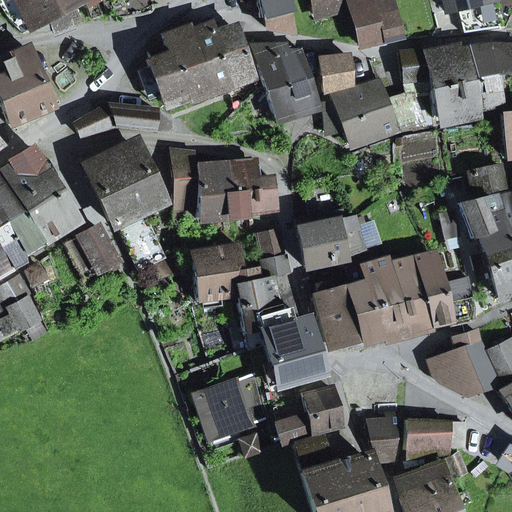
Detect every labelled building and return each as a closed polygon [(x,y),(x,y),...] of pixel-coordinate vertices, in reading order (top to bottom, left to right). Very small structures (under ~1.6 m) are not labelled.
[(22,11),(49,0),(0,0),(0,8),(6,19),(8,18),(22,11)] [(20,34),(45,20),(74,6),(78,4),(75,0),(49,0),(22,11),(8,18),(6,19),(20,34)] [(94,0),(89,0),(84,2),(90,19),(100,16),(94,0)] [(255,0),(259,18),(263,17),(288,10),(285,0),(255,0)] [(333,0),(313,7),(316,17),(343,11),(372,2),(371,0),(333,0)] [(371,0),(372,2),(376,17),(394,13),(391,0),(371,0)] [(441,0),(444,12),(479,3),(478,0),(441,0)] [(343,11),(360,46),(384,43),(376,17),(372,2),(343,11)] [(79,20),(74,6),(45,20),(47,29),(79,20)] [(263,17),(265,28),(292,33),(288,10),(263,17)] [(384,43),(400,40),(394,13),(376,17),(384,43)] [(168,53),(185,99),(212,90),(191,33),(189,34),(186,26),(160,35),(166,53),(168,53)] [(191,33),(212,90),(229,84),(209,27),(191,33)] [(229,84),(251,76),(236,30),(227,33),(226,28),(209,27),(229,84)] [(298,50),(286,54),(284,44),(250,46),(273,119),(315,105),(298,50)] [(511,44),(486,44),(486,46),(467,50),(478,108),(499,104),(493,75),(511,71),(511,44)] [(0,107),(7,124),(51,106),(26,47),(0,57),(0,107)] [(428,92),(433,118),(478,108),(467,50),(453,53),(452,47),(422,50),(428,92)] [(159,95),(162,106),(185,99),(168,53),(166,53),(162,55),(160,48),(147,53),(149,59),(146,60),(149,68),(159,95)] [(403,96),(411,95),(428,92),(422,50),(397,53),(400,83),(402,83),(403,93),(403,96)] [(318,58),(323,92),(329,91),(350,86),(348,56),(318,58)] [(147,99),(159,95),(149,68),(138,72),(147,99)] [(381,83),(377,79),(350,86),(329,91),(332,101),(342,130),(347,146),(397,129),(381,83)] [(389,100),(399,129),(421,121),(411,95),(403,96),(403,93),(389,100)] [(323,103),(326,134),(342,130),(332,101),(323,103)] [(74,125),(79,137),(113,127),(107,108),(106,105),(74,125)] [(107,108),(113,127),(134,129),(136,111),(107,108)] [(136,111),(134,129),(153,131),(155,114),(155,113),(136,111)] [(511,113),(500,114),(505,160),(511,159),(511,113)] [(155,114),(153,131),(170,132),(171,122),(155,114)] [(394,146),(405,144),(404,137),(394,139),(394,146)] [(142,206),(159,198),(131,139),(103,152),(131,211),(142,206)] [(36,163),(40,161),(35,154),(31,148),(8,161),(10,165),(0,170),(0,182),(4,181),(17,203),(40,241),(71,222),(70,220),(36,163)] [(171,150),(172,164),(194,165),(195,165),(194,152),(171,150)] [(108,222),(112,220),(131,211),(103,152),(81,162),(108,222)] [(215,192),(218,216),(273,210),(270,179),(255,179),(254,161),(227,163),(229,190),(215,192)] [(195,193),(196,219),(218,216),(215,192),(229,190),(227,163),(195,165),(194,165),(195,193)] [(172,164),(174,194),(195,193),(194,165),(172,164)] [(468,171),(472,194),(504,188),(498,165),(468,171)] [(0,213),(23,252),(40,241),(17,203),(4,181),(0,182),(0,213)] [(304,193),(309,219),(340,213),(334,187),(304,193)] [(478,236),(478,235),(511,223),(511,200),(511,197),(511,192),(457,204),(471,239),(478,236)] [(173,221),(177,220),(196,219),(195,193),(174,194),(171,194),(173,217),(173,221)] [(112,220),(136,272),(148,266),(165,259),(142,206),(131,211),(112,220)] [(0,273),(23,261),(23,252),(0,213),(0,273)] [(439,216),(442,230),(454,227),(451,214),(439,216)] [(173,221),(173,217),(164,219),(169,248),(182,246),(177,220),(173,221)] [(343,257),(364,249),(356,227),(355,227),(352,217),(336,220),(343,257)] [(343,260),(343,257),(336,220),(296,228),(304,268),(343,260)] [(372,222),(356,227),(364,249),(380,244),(372,222)] [(511,223),(478,235),(478,236),(483,252),(503,245),(511,240),(511,223)] [(106,274),(117,268),(95,226),(76,237),(96,273),(103,269),(106,274)] [(446,249),(459,247),(454,227),(442,230),(446,249)] [(267,232),(272,257),(282,255),(277,230),(267,232)] [(256,234),(261,260),(272,257),(267,232),(256,234)] [(76,237),(66,243),(85,279),(96,273),(76,237)] [(511,240),(503,245),(511,272),(511,240)] [(488,267),(497,299),(511,293),(511,272),(503,245),(483,252),(470,257),(474,271),(488,267)] [(235,294),(269,288),(266,278),(258,280),(256,273),(247,267),(241,268),(238,246),(188,254),(195,300),(199,300),(219,297),(235,294)] [(182,268),(179,252),(165,259),(148,266),(155,280),(182,268)] [(427,327),(449,323),(441,284),(432,254),(409,259),(386,265),(404,330),(406,331),(427,327)] [(261,261),(264,276),(286,272),(283,256),(261,261)] [(369,323),(373,338),(404,330),(386,265),(384,258),(356,265),(346,269),(352,285),(354,285),(356,287),(370,307),(374,322),(369,323)] [(28,281),(40,273),(36,264),(24,272),(28,281)] [(5,308),(16,302),(23,298),(28,295),(18,277),(0,287),(0,319),(9,315),(5,308)] [(468,278),(441,284),(449,323),(469,319),(469,321),(471,320),(472,310),(468,278)] [(356,287),(354,285),(352,285),(353,287),(346,289),(346,287),(332,290),(329,282),(314,286),(316,296),(311,298),(325,348),(338,345),(338,347),(373,338),(369,323),(374,322),(370,307),(356,287)] [(236,304),(247,351),(263,345),(263,344),(262,342),(257,317),(277,312),(276,310),(274,298),(272,299),(269,288),(235,294),(239,304),(236,304)] [(200,309),(220,306),(219,297),(199,300),(200,309)] [(15,332),(35,321),(23,298),(16,302),(5,308),(9,315),(0,319),(0,324),(5,334),(14,330),(15,332)] [(257,317),(262,342),(280,336),(286,334),(283,325),(291,322),(287,307),(276,310),(277,312),(257,317)] [(295,380),(317,374),(302,319),(291,322),(283,325),(286,334),(280,336),(286,357),(289,357),(295,380)] [(474,331),(451,339),(455,352),(479,343),(474,331)] [(280,336),(262,342),(263,344),(263,345),(276,385),(295,380),(289,357),(286,357),(280,336)] [(511,340),(486,354),(499,381),(511,373),(511,340)] [(470,373),(467,366),(486,358),(479,343),(455,352),(427,362),(432,378),(438,383),(446,388),(444,383),(470,373)] [(470,373),(477,390),(496,383),(486,358),(467,366),(470,373)] [(446,388),(461,396),(477,390),(470,373),(444,383),(446,388)] [(233,382),(247,425),(267,419),(256,374),(233,382)] [(345,380),(352,406),(365,404),(359,379),(345,380)] [(206,439),(247,425),(233,382),(192,396),(206,439)] [(511,383),(498,391),(511,412),(511,383)] [(306,416),(311,434),(339,427),(329,387),(300,394),(306,416)] [(311,434),(306,416),(273,425),(278,444),(289,441),(289,442),(311,436),(311,434)] [(370,423),(368,444),(393,440),(395,421),(370,423)] [(404,421),(402,451),(446,445),(447,444),(448,423),(404,421)] [(446,449),(463,449),(464,424),(448,423),(447,444),(446,445),(446,449)] [(311,468),(328,462),(320,434),(311,436),(289,442),(299,471),(311,468)] [(237,440),(243,457),(261,451),(255,435),(237,440)] [(375,462),(391,460),(393,440),(368,444),(375,462)] [(445,459),(458,477),(465,473),(457,453),(445,459)] [(347,457),(328,462),(311,468),(312,471),(300,474),(311,511),(379,511),(363,456),(348,460),(347,457)] [(449,511),(456,510),(455,506),(452,497),(441,462),(395,478),(399,500),(403,511),(449,511)] [(452,497),(455,506),(466,502),(463,493),(452,497)]
